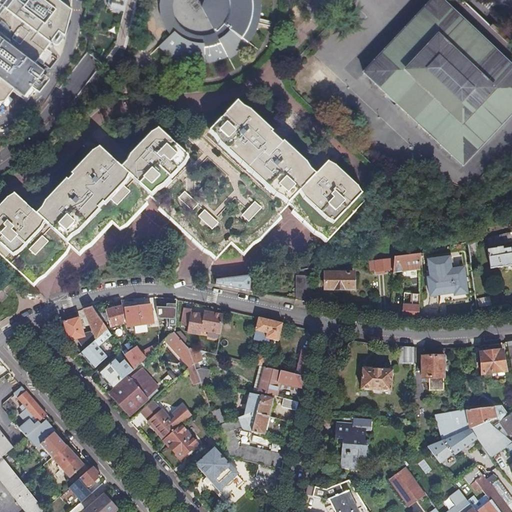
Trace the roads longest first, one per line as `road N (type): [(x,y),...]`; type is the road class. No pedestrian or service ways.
road 1 (residential): [(329,323),(144,288),(54,307),(0,337)]
road 2 (residential): [(263,77),(222,94),(105,110),(52,167),(0,193)]
road 3 (residential): [(284,511),(329,323)]
road 4 (residential): [(511,327),(432,335),(329,323)]
road 5 (residential): [(263,77),(355,170)]
